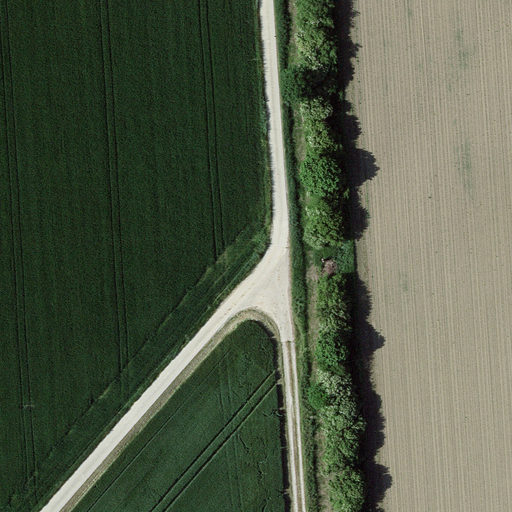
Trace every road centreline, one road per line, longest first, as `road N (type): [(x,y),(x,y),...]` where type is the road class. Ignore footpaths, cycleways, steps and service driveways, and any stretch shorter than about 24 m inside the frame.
road 1 (track): [(265,0),(299,511)]
road 2 (track): [(284,281),(221,316),(49,511)]
